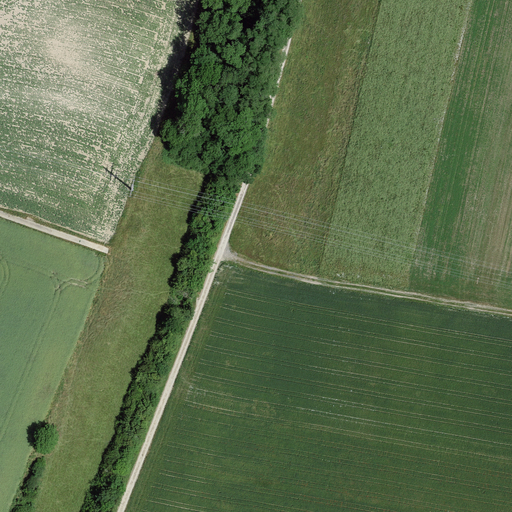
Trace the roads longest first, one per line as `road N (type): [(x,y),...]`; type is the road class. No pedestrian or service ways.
road 1 (track): [(118,511),(263,142),(295,0)]
road 2 (track): [(511,303),(323,274),(222,247)]
road 3 (track): [(0,207),(124,249)]
